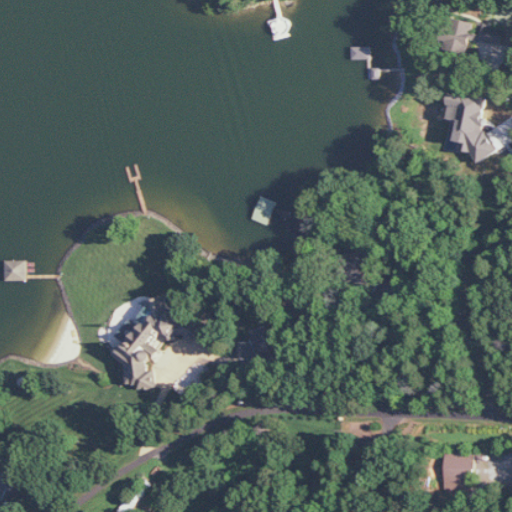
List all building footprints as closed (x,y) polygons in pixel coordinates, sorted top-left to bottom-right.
[(502,152),(488,128),(488,123),(488,121),(490,102),(468,99),(467,100),(455,99),(451,138),(456,135),(460,141),(465,142),(465,150),(477,152),(483,162),(502,152)] [(30,281),(30,270),(29,270),(29,262),(10,261),(9,280),(30,281)] [(124,353),(148,372),(152,368),(152,359),(164,359),(164,347),(170,340),(179,340),(184,333),(191,339),(205,339),(205,322),(185,323),(170,311),(170,300),(157,300),(157,312),(124,353)] [(479,454),(449,454),(449,491),(479,491),(479,454)] [(11,486),(16,488),(20,478),(0,468),(0,497),(4,500),(11,486)]
